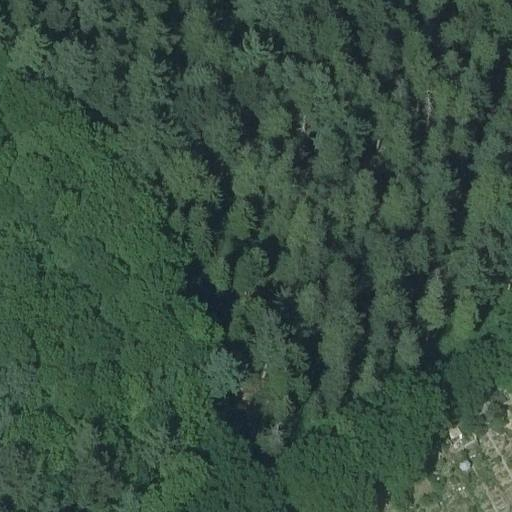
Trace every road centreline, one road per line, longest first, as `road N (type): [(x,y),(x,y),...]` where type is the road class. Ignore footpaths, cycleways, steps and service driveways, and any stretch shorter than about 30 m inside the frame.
road 1 (track): [(244,511),(243,407),(207,339),(90,183),(0,96)]
road 2 (track): [(511,362),(448,409),(267,511)]
road 3 (track): [(243,407),(311,453),(351,464)]
